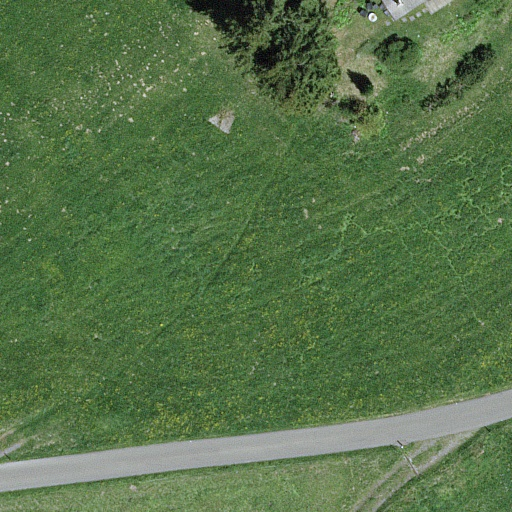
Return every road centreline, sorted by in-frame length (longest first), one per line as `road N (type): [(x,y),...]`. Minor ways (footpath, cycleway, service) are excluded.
road 1 (tertiary): [(511,405),(463,421),(0,475)]
road 2 (track): [(463,421),(369,511)]
